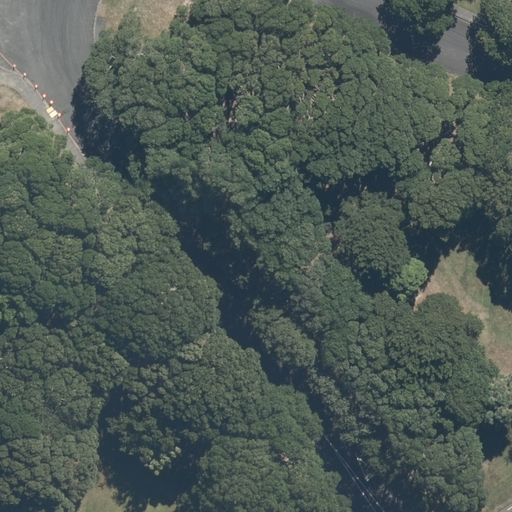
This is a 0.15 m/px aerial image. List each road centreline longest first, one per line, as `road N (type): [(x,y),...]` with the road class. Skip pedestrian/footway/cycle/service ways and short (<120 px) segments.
road 1 (residential): [(34,0),(29,12),(42,71),(377,511)]
road 2 (residential): [(345,0),(511,73)]
